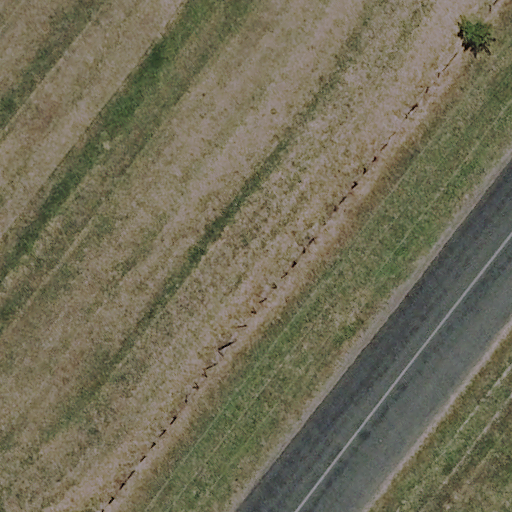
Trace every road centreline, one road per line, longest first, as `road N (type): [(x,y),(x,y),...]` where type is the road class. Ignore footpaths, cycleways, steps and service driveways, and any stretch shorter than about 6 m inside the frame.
road 1 (unclassified): [(340,511),(511,291)]
road 2 (unknown): [(359,0),(511,113)]
